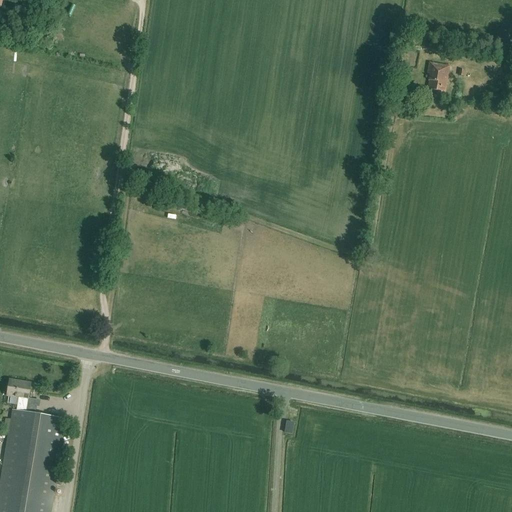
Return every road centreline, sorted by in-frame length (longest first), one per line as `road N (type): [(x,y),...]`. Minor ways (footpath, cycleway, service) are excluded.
road 1 (unclassified): [(511,435),(103,355)]
road 2 (track): [(119,164),(364,248),(388,115)]
road 3 (unclassified): [(103,355),(100,283),(119,164)]
road 4 (unclassified): [(65,511),(88,352)]
road 5 (track): [(106,318),(130,167)]
road 6 (unknown): [(278,511),(286,391)]
